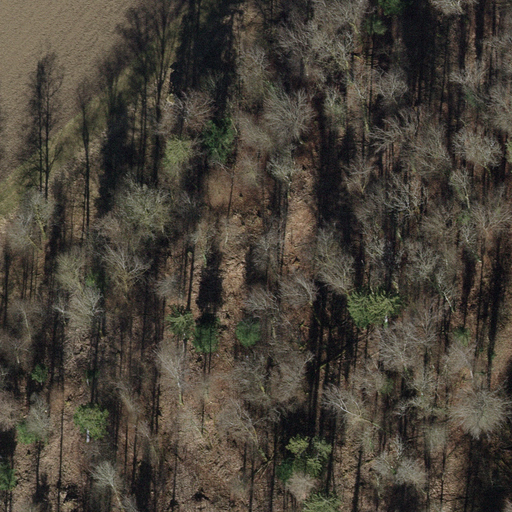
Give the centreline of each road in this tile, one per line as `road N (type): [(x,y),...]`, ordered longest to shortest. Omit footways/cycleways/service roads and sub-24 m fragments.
road 1 (track): [(496,0),(417,139),(341,191),(84,420),(22,511)]
road 2 (track): [(492,8),(511,189)]
road 3 (track): [(511,373),(394,511)]
